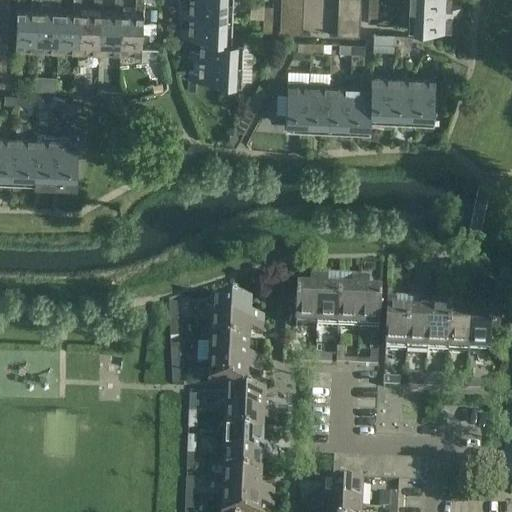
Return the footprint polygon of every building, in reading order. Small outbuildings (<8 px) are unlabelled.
[(0,0),(0,10),(8,11),(8,0),(0,0)] [(36,48),(38,0),(30,0),(30,4),(16,4),(14,47),(36,48)] [(38,0),(36,48),(57,49),(59,0),(38,0)] [(59,0),(57,49),(78,50),(79,0),(72,0),(72,6),(60,6),(59,0)] [(79,0),(78,50),(98,51),(100,0),(93,0),(93,7),(80,7),(80,0),(79,0)] [(100,0),(98,51),(119,52),(121,0),(113,0),(113,8),(101,8),(101,0),(100,0)] [(121,0),(119,52),(141,53),(141,47),(155,48),(157,5),(143,5),(142,0),(134,0),(134,9),(122,9),(122,0),(121,0)] [(231,18),(232,0),(188,0),(188,8),(178,8),(178,16),(231,18)] [(280,12),(302,13),(302,2),(280,1),(280,12)] [(368,3),(367,17),(376,17),(377,4),(368,3)] [(337,15),(360,16),(360,5),(338,4),(337,15)] [(460,8),(408,5),(407,27),(450,29),(451,15),(460,15),(460,8)] [(263,7),(262,19),(272,20),(272,7),(263,7)] [(0,21),(8,21),(8,11),(0,10),(0,21)] [(279,23),(301,24),(302,13),(280,12),(279,23)] [(337,25),(359,26),(360,16),(337,15),(337,25)] [(177,36),(242,39),(242,38),(230,38),(231,18),(178,16),(178,17),(188,17),(187,29),(177,29),(177,36)] [(262,33),(271,33),(272,20),(262,19),(262,33)] [(301,24),(279,23),(279,34),(301,35),(301,24)] [(359,26),(337,25),(336,36),(359,37),(359,26)] [(381,35),(381,43),(393,44),(393,35),(381,35)] [(411,45),(411,36),(393,35),(393,44),(411,45)] [(241,60),(242,39),(177,36),(177,37),(199,38),(198,50),(188,50),(188,57),(241,60)] [(296,52),(309,52),(309,42),(297,42),(296,52)] [(323,53),(323,43),(309,42),(309,52),(323,53)] [(338,45),(338,54),(351,55),(351,45),(338,45)] [(364,55),(364,45),(351,45),(351,55),(364,55)] [(265,73),(273,77),(282,59),(275,55),(265,73)] [(187,70),(187,79),(241,81),(241,60),(188,57),(188,58),(198,58),(197,70),(187,70)] [(368,139),(371,74),(370,74),(370,86),(349,85),(347,138),(348,138),(349,128),(361,128),(360,138),(368,139)] [(391,75),(371,74),(368,139),(369,139),(370,117),(382,117),(382,127),(389,128),(391,75)] [(412,76),(391,75),(389,128),(390,128),(390,118),(403,118),(403,128),(410,128),(412,76)] [(412,76),(410,128),(411,128),(411,119),(424,119),(424,129),(431,129),(433,77),(412,76)] [(187,80),(186,92),(195,92),(196,80),(187,80)] [(306,136),(308,83),(286,83),(285,125),(298,126),(298,136),(306,136)] [(329,84),(308,83),(306,136),(307,136),(307,126),(319,127),(319,137),(327,137),(329,84)] [(349,85),(329,84),(327,137),(328,127),(340,127),(340,137),(347,138),(349,85)] [(98,92),(98,104),(106,104),(106,92),(98,92)] [(254,92),(242,116),(250,120),(263,97),(254,92)] [(5,104),(16,104),(17,96),(5,95),(5,104)] [(25,105),(25,96),(17,96),(16,104),(25,105)] [(52,97),(49,106),(62,110),(65,101),(52,97)] [(75,114),(77,105),(65,101),(62,110),(75,114)] [(243,134),(250,120),(242,116),(235,130),(243,134)] [(13,188),(15,136),(0,134),(0,178),(12,179),(12,188),(13,188)] [(36,137),(15,136),(13,188),(20,189),(20,179),(33,180),(32,190),(34,190),(36,137)] [(56,138),(36,137),(34,190),(41,190),(41,180),(54,180),(53,190),(54,190),(56,138)] [(56,138),(54,190),(62,191),(62,181),(76,182),(78,139),(56,138)] [(316,329),(319,277),(310,276),(309,289),(297,288),(295,328),(316,329)] [(316,329),(337,330),(339,278),(319,277),(316,329)] [(337,330),(358,330),(360,278),(339,278),(337,330)] [(358,330),(379,331),(380,292),(368,291),(369,279),(360,278),(358,330)] [(387,299),(385,352),(406,353),(408,300),(387,299)] [(406,353),(427,354),(429,301),(408,300),(406,353)] [(427,354),(448,355),(449,315),(437,315),(438,301),(429,301),(427,354)] [(448,355),(468,355),(471,303),(462,302),(461,316),(449,315),(448,355)] [(210,324),(262,326),(262,318),(249,317),(250,304),(211,303),(210,324)] [(471,303),(468,355),(490,356),(491,322),(501,322),(501,304),(479,303),(471,303)] [(168,306),(169,323),(177,323),(176,305),(168,306)] [(169,323),(169,339),(178,338),(177,323),(169,323)] [(210,324),(209,345),(248,346),(249,334),(261,335),(262,326),(210,324)] [(209,345),(208,365),(260,368),(260,359),(248,358),(248,346),(209,345)] [(170,347),(170,364),(179,364),(178,347),(170,347)] [(335,365),(356,366),(356,362),(344,361),(344,350),(336,350),(335,365)] [(378,367),(378,353),(370,353),(370,362),(356,362),(356,366),(378,367)] [(298,364),(311,364),(315,365),(315,356),(298,355),(298,364)] [(315,365),(332,365),(332,357),(315,356),(315,365)] [(170,364),(171,381),(180,381),(179,364),(170,364)] [(207,387),(246,389),(247,376),(260,376),(260,368),(208,365),(207,387)] [(408,388),(421,389),(425,389),(426,375),(409,374),(408,388)] [(425,389),(438,390),(446,390),(446,382),(443,381),(437,376),(426,375),(425,389)] [(383,387),(396,388),(400,388),(400,380),(383,379),(383,387)] [(446,390),(467,391),(467,382),(446,382),(446,390)] [(467,391),(484,392),(484,383),(467,382),(467,391)] [(225,395),(224,416),(276,418),(276,409),(264,409),(264,396),(225,395)] [(189,397),(188,414),(197,415),(197,397),(189,397)] [(188,414),(187,431),(197,431),(197,415),(188,414)] [(224,416),(223,436),(262,438),(263,426),(276,427),(276,418),(224,416)] [(223,436),(222,457),(274,459),(275,451),(262,451),(262,438),(223,436)] [(187,437),(186,455),(196,456),(196,438),(187,437)] [(186,455),(186,472),(195,472),(196,456),(186,455)] [(222,457),(221,478),(261,480),(261,468),(274,468),(274,459),(222,457)] [(344,481),(345,459),(333,458),(332,480),(344,481)] [(345,459),(344,481),(354,481),(355,459),(345,459)] [(355,459),(354,481),(365,482),(366,459),(355,459)] [(366,459),(365,482),(376,482),(377,460),(366,459)] [(387,482),(388,460),(377,460),(376,482),(387,482)] [(388,460),(387,482),(398,483),(399,461),(388,460)] [(409,483),(410,461),(399,461),(398,483),(409,483)] [(410,461),(409,483),(420,484),(421,462),(410,461)] [(221,478),(221,499),(273,501),(273,492),(260,492),(261,480),(221,478)] [(185,480),(185,497),(193,498),(194,480),(185,480)] [(308,507),(361,509),(361,488),(322,486),(322,499),(309,499),(308,507)] [(389,493),(389,511),(397,511),(397,494),(389,493)] [(185,497),(184,511),(192,511),(193,498),(185,497)] [(221,499),(220,511),(259,511),(259,509),(272,510),(273,501),(221,499)]
